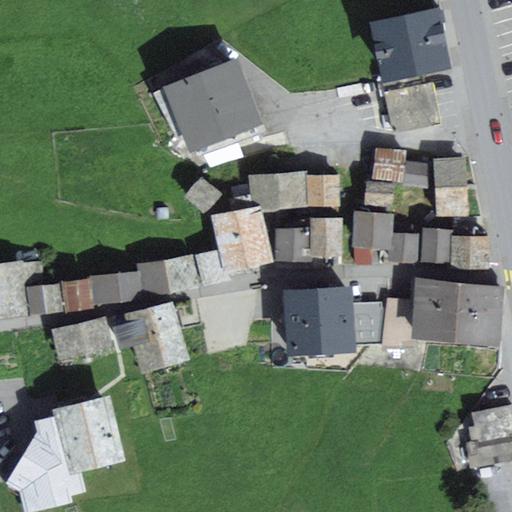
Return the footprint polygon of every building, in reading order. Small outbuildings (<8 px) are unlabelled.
[(430,10),(367,25),(380,81),(443,66),(430,10)] [(255,124),(231,62),(162,89),(185,150),(255,124)] [(429,87),(387,96),(394,131),(436,121),(429,87)] [(402,151),(374,150),(373,175),(401,177),(402,151)] [(463,212),(461,160),(434,161),(436,213),(463,212)] [(426,166),(407,164),(405,179),(424,181),(426,166)] [(299,175),(251,177),(252,204),(300,202),(299,175)] [(333,177),(305,178),(306,200),(333,200),(333,177)] [(215,193),(199,180),(187,195),(203,208),(215,193)] [(389,186),(366,184),(365,202),(388,203),(389,186)] [(264,265),(252,211),(214,220),(226,274),(264,265)] [(386,216),(357,215),(356,243),(385,244),(386,216)] [(337,252),(336,220),(309,220),(309,252),(337,252)] [(298,232),(275,232),(274,258),(297,258),(298,232)] [(445,233),(423,232),(422,258),(444,259),(445,233)] [(412,237),(394,236),(393,257),(412,257),(412,237)] [(485,264),(485,238),(452,238),(452,264),(485,264)] [(214,253),(197,257),(202,280),(220,277),(214,253)] [(189,258),(139,268),(144,294),(194,284),(189,258)] [(23,265),(0,266),(0,314),(26,313),(23,265)] [(136,295),(132,270),(92,277),(96,301),(136,295)] [(83,280),(59,284),(64,308),(88,303),(83,280)] [(503,290),(411,282),(405,341),(498,350),(503,290)] [(52,285),(28,289),(31,311),(55,307),(52,285)] [(347,290),(279,295),(285,364),(352,359),(347,290)] [(185,362),(168,306),(120,320),(130,353),(137,377),(185,362)] [(103,321),(50,333),(52,344),(57,364),(110,353),(103,321)] [(113,431),(106,401),(48,415),(65,482),(123,468),(113,431)] [(511,463),(511,407),(511,406),(468,412),(445,442),(456,473),(471,472),(511,463)]
